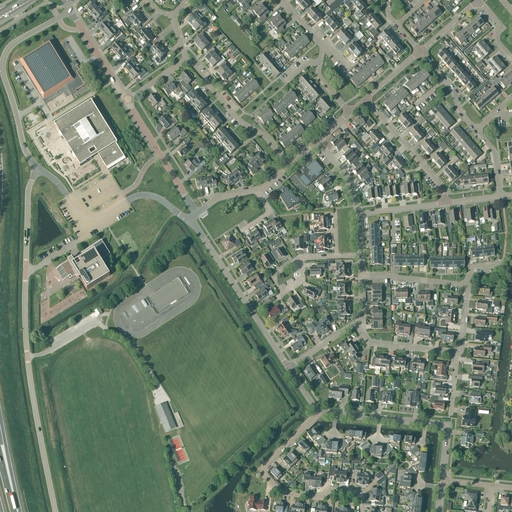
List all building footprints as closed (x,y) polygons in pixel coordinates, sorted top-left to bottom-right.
[(91,15),(102,6),(101,4),(97,7),(94,3),(95,3),(93,0),(92,0),(88,5),(90,7),(87,10),(91,15)] [(249,0),(244,0),(239,5),(241,7),(240,8),(243,13),(249,7),(247,5),(251,2),(249,0)] [(306,0),(299,6),(303,11),(310,5),(307,2),(310,0),(309,0),(306,0)] [(356,8),(361,3),(358,0),(354,0),(352,3),(349,0),(348,0),(344,4),(348,9),(353,5),(356,8)] [(451,0),(443,7),(445,9),(448,6),(449,7),(455,2),(458,5),(463,0),(451,0)] [(366,8),(361,3),(356,8),(358,11),(354,15),(358,20),(363,16),(360,13),(366,8)] [(256,16),(265,9),(261,4),(257,8),(255,5),(249,11),(252,15),(254,13),(256,16)] [(103,7),(102,6),(91,15),(96,20),(99,18),(101,20),(108,14),(106,12),(103,14),(100,10),(103,7)] [(435,7),(432,10),(429,7),(427,8),(436,19),(441,14),(435,7)] [(425,16),(431,23),(436,19),(427,8),(425,10),(428,14),(425,16)] [(265,9),(256,16),(259,18),(257,20),(261,24),(267,19),(265,17),(269,13),(265,9)] [(311,19),(320,11),(318,10),(316,12),(313,9),(307,15),(311,19)] [(320,11),(311,19),(315,24),(321,18),(319,16),(322,13),(320,11)] [(140,17),(141,16),(136,12),(132,16),(130,13),(124,18),(128,23),(131,20),(133,23),(134,23),(140,17)] [(188,23),(192,27),(200,21),(202,19),(196,12),(190,18),(192,20),(188,23)] [(426,27),(431,23),(425,16),(423,19),(419,15),(417,17),(426,27)] [(274,27),(282,20),(278,16),(274,19),(272,17),(266,22),(270,26),(272,29),(273,27),(274,27)] [(371,26),(377,21),(372,16),(367,21),(364,17),(359,22),(359,24),(361,24),(364,27),(369,23),(371,26)] [(134,23),(133,23),(135,27),(133,29),(136,33),(139,31),(142,28),(140,26),(144,22),(141,19),(140,17),(134,23)] [(426,27),(417,17),(416,19),(419,22),(416,25),(422,32),(426,27)] [(104,35),(112,28),(108,24),(111,22),(107,18),(102,23),(104,25),(99,29),(104,35)] [(329,28),(338,20),(336,18),(334,20),(332,18),(325,23),(329,28)] [(478,18),(473,22),(479,29),(483,25),(478,18)] [(200,21),(192,27),(196,32),(199,29),(201,31),(208,25),(204,21),(202,19),(200,21)] [(282,20),(274,27),(276,30),(274,31),(278,36),(284,30),(282,28),(286,25),(282,20)] [(338,20),(329,28),(333,33),(340,27),(338,24),(340,22),(338,20)] [(377,21),(371,26),(374,29),(369,33),(374,38),(379,34),(376,31),(381,26),(377,21)] [(416,25),(413,21),(410,23),(414,27),(411,29),(416,36),(422,32),(416,25)] [(468,26),(474,33),(479,29),(473,22),(468,26)] [(464,30),(470,37),(474,33),(468,26),(464,30)] [(112,28),(104,35),(109,40),(113,36),(115,38),(121,34),(118,30),(115,32),(112,28)] [(143,40),(150,33),(146,29),(141,33),(139,31),(136,33),(134,35),(137,39),(140,37),(143,40)] [(470,37),(464,30),(459,34),(465,41),(470,37)] [(343,31),(337,36),(341,41),(347,35),(349,34),(350,32),(349,31),(346,33),(343,31)] [(198,48),(205,41),(203,39),(205,37),(202,32),(195,38),(197,41),(194,43),(198,48)] [(349,34),(341,41),(345,45),(351,40),(349,37),(352,35),(350,32),(349,34)] [(384,42),(390,36),(386,32),(380,37),(382,40),(380,42),(381,44),(384,42)] [(152,36),(150,33),(143,40),(142,41),(145,44),(142,46),(145,50),(151,46),(149,43),(153,39),(151,37),(152,36)] [(455,38),(460,45),(463,43),(465,45),(467,43),(465,41),(459,34),(455,38)] [(296,37),(304,47),(309,43),(303,36),(300,38),(297,35),(297,36),(296,37)] [(388,46),(394,41),(390,36),(384,42),(388,46)] [(69,65),(51,37),(43,42),(45,46),(25,58),(21,60),(25,66),(22,68),(37,92),(45,105),(63,93),(66,97),(71,94),(71,95),(77,91),(85,85),(79,77),(81,76),(76,68),(78,67),(75,62),(69,65)] [(299,51),(304,47),(296,37),(294,39),(297,42),(293,44),(299,51)] [(123,41),(120,38),(114,42),(116,45),(111,49),(116,55),(124,48),(121,44),(123,41)] [(205,41),(198,48),(202,52),(205,49),(207,51),(213,46),(210,42),(208,44),(205,41)] [(392,51),(398,45),(394,41),(388,46),(392,51)] [(482,41),(475,47),(473,45),(463,53),(466,56),(471,51),(472,52),(475,52),(475,51),(478,54),(487,47),(482,41)] [(352,54),(359,48),(355,43),(348,49),(352,54)] [(153,48),(151,46),(145,50),(149,54),(152,52),(155,55),(155,54),(161,49),(157,44),(153,48)] [(299,51),(293,44),(291,47),(288,44),(286,45),(286,46),(295,55),(299,51)] [(398,45),(392,51),(389,54),(391,56),(394,53),(396,56),(402,50),(398,45)] [(290,59),(295,55),(286,46),(284,47),(287,50),(284,53),(290,59)] [(357,58),(359,56),(360,58),(365,53),(364,52),(363,53),(361,50),(363,48),(361,46),(359,48),(352,54),(357,58)] [(492,52),(487,47),(478,54),(483,60),(492,52)] [(127,52),(124,48),(116,55),(121,60),(126,56),(128,58),(133,53),(130,49),(127,52)] [(155,54),(158,57),(155,60),(159,64),(164,59),(162,57),(167,53),(162,48),(161,49),(155,54)] [(209,64),(216,57),(214,54),(216,52),(213,48),(206,54),(208,56),(205,59),(209,64)] [(441,53),(438,56),(442,60),(449,54),(451,52),(449,50),(446,53),(442,48),(439,51),(441,53)] [(240,54),(237,51),(229,57),(232,60),(240,54)] [(259,59),(263,64),(273,56),(271,54),(268,56),(266,53),(259,59)] [(452,59),(450,57),(451,56),(449,54),(442,60),(446,65),(452,59)] [(274,57),(273,56),(263,64),(267,69),(274,63),(271,60),(274,57)] [(370,58),(372,61),(373,61),(379,68),(384,64),(378,57),(374,60),(372,56),(370,58)] [(128,74),(136,67),(133,63),(135,61),(132,57),(126,62),(128,64),(123,69),(128,74)] [(218,67),(225,62),(221,58),(219,60),(216,57),(209,64),(213,68),(216,65),(218,67)] [(492,70),(501,62),(496,57),(487,65),(492,70)] [(446,65),(450,70),(456,64),(452,59),(446,65)] [(373,61),(372,61),(370,64),(367,60),(365,62),(368,65),(375,72),(379,68),(373,61)] [(220,77),(228,70),(226,68),(228,66),(225,62),(218,67),(220,70),(217,73),(220,77)] [(456,64),(450,70),(454,74),(460,68),(458,66),(461,63),(459,62),(456,64)] [(501,62),(492,70),(496,76),(505,68),(501,62)] [(274,63),(267,69),(271,74),(281,65),(280,63),(278,65),(277,66),(274,63)] [(368,65),(365,67),(363,64),(361,66),(363,69),(364,69),(370,76),(375,72),(368,65)] [(271,74),(276,79),(282,73),(280,70),(283,67),(281,65),(271,74)] [(136,67),(128,74),(133,80),(138,75),(140,78),(146,73),(142,69),(140,71),(136,67)] [(364,69),(363,69),(361,71),(358,68),(356,70),(359,73),(366,80),(370,76),(364,69)] [(460,68),(454,74),(458,79),(467,70),(465,68),(462,71),(460,68)] [(228,70),(220,77),(224,81),(228,78),(230,81),(236,75),(233,71),(230,73),(228,70)] [(423,70),(418,74),(425,81),(428,79),(431,82),(432,80),(430,77),(429,77),(423,70)] [(468,77),(466,75),(468,72),(467,70),(458,79),(462,83),(468,77)] [(185,82),(182,85),(183,87),(187,92),(191,89),(188,85),(194,79),(187,71),(181,77),(185,82)] [(359,73),(356,75),(354,72),(352,74),(354,77),(355,77),(361,84),(366,80),(359,73)] [(505,89),(511,82),(511,75),(510,73),(502,80),(500,77),(492,84),(492,85),(495,88),(500,83),(505,89)] [(420,85),(421,85),(423,82),(426,86),(428,84),(425,81),(418,74),(414,78),(420,85)] [(299,89),(309,81),(305,76),(298,82),(301,85),(298,87),(299,89)] [(355,77),(354,77),(352,79),(349,76),(347,78),(350,81),(357,88),(361,84),(355,77)] [(472,82),(474,79),(473,78),(470,80),(468,77),(462,83),(466,88),(472,82)] [(416,89),(419,86),(422,90),(423,88),(421,85),(420,85),(414,78),(409,82),(416,89)] [(245,81),(254,91),(259,87),(253,80),(250,83),(247,80),(245,81)] [(243,88),(249,95),(254,91),(245,81),(244,83),(246,86),(243,88)] [(304,88),(307,91),(313,85),(309,81),(299,89),(301,91),(304,88)] [(414,90),(417,93),(419,92),(416,89),(409,82),(405,86),(411,93),(414,90)] [(472,82),(466,88),(470,92),(476,87),(472,82)] [(174,86),(172,83),(166,87),(166,86),(163,89),(167,96),(174,91),(177,95),(182,92),(177,84),(174,86)] [(308,99),(317,90),(313,85),(307,91),(309,94),(306,97),(308,99)] [(249,95),(243,88),(240,91),(238,88),(236,89),(245,99),(249,95)] [(402,88),(397,92),(403,100),(404,99),(407,97),(409,100),(411,99),(408,95),(408,96),(406,93),(402,88)] [(245,99),(236,89),(234,91),(237,94),(234,97),(240,104),(245,99)] [(487,93),(493,99),(498,95),(492,89),(487,93)] [(312,98),(315,101),(322,95),(317,90),(308,99),(309,101),(312,98)] [(194,91),(186,98),(190,102),(198,95),(194,91)] [(286,96),(295,106),(297,104),(294,101),(297,99),(291,92),(286,96)] [(399,104),(399,103),(402,101),(405,104),(407,103),(404,99),(403,100),(397,92),(392,96),(399,104)] [(488,103),(493,99),(487,93),(483,97),(488,103)] [(159,102),(154,95),(148,99),(154,107),(156,106),(157,108),(161,105),(163,108),(166,106),(162,100),(159,102)] [(193,106),(201,99),(198,95),(190,102),(193,106)] [(286,96),(282,100),(288,107),(290,105),(293,108),(295,106),(286,96)] [(394,108),(395,107),(398,105),(400,108),(402,106),(399,103),(399,104),(392,96),(388,100),(394,108)] [(478,98),(477,99),(484,107),(488,103),(483,97),(480,99),(479,98),(478,98)] [(318,111),(328,102),(324,98),(317,104),(320,107),(317,109),(318,111)] [(193,106),(196,109),(204,102),(201,99),(193,106)] [(479,111),(484,107),(477,99),(476,100),(475,101),(476,102),(474,105),(475,106),(477,108),(479,111)] [(277,104),(286,114),(287,113),(285,110),(288,107),(282,100),(277,104)] [(393,109),(396,112),(398,110),(395,107),(394,108),(388,100),(383,104),(390,112),(393,109)] [(54,124),(53,124),(80,166),(80,165),(92,158),(91,156),(89,152),(90,151),(91,152),(92,152),(93,151),(92,150),(94,149),(96,152),(98,155),(108,170),(107,169),(113,165),(113,164),(117,161),(118,163),(124,158),(125,159),(116,144),(117,143),(111,133),(110,134),(109,132),(110,131),(100,115),(99,116),(97,114),(99,113),(91,101),(91,102),(54,124)] [(204,102),(196,109),(199,113),(208,106),(204,102)] [(323,110),(326,113),(333,107),(328,102),(318,111),(320,113),(323,110)] [(286,114),(277,104),(272,109),(278,116),(281,113),(284,116),(286,114)] [(432,119),(435,117),(435,116),(443,110),(439,105),(431,112),(434,115),(431,118),(432,119)] [(210,109),(201,116),(205,119),(213,112),(210,109)] [(267,109),(262,113),(271,123),(273,121),(270,118),(273,115),(267,109)] [(435,116),(435,117),(438,119),(435,122),(436,124),(439,121),(447,114),(443,110),(435,116)] [(213,112),(205,119),(208,123),(216,116),(213,112)] [(303,112),(301,113),(310,123),(315,119),(309,112),(306,115),(303,112)] [(269,124),(271,123),(262,113),(258,117),(264,124),(267,121),(269,124)] [(305,127),(310,123),(301,113),(299,115),(302,118),(299,121),(305,127)] [(439,121),(442,124),(439,127),(440,129),(443,126),(443,125),(450,119),(447,114),(439,121)] [(170,121),(165,115),(158,121),(165,130),(172,124),(174,126),(178,123),(174,118),(170,121)] [(402,125),(411,117),(409,115),(406,117),(404,115),(398,120),(402,125)] [(211,127),(220,120),(216,116),(208,123),(211,127)] [(411,117),(402,125),(406,130),(412,124),(410,121),(413,119),(411,117)] [(355,121),(361,128),(363,126),(365,128),(367,127),(368,128),(372,125),(368,121),(365,124),(359,118),(355,121)] [(443,125),(443,126),(446,129),(443,131),(444,133),(448,130),(447,130),(455,124),(450,119),(443,125)] [(211,127),(215,131),(223,124),(220,120),(211,127)] [(359,130),(361,128),(355,121),(351,125),(355,130),(352,133),(357,138),(362,134),(359,130)] [(291,126),(299,136),(304,132),(298,125),(295,128),(293,125),(291,126)] [(299,136),(291,126),(286,130),(289,133),(289,134),(295,140),(299,136)] [(454,139),(462,132),(458,127),(450,134),(453,137),(450,140),(452,142),(455,139),(454,139)] [(179,132),(175,128),(167,135),(172,141),(180,135),(182,138),(187,134),(183,129),(179,132)] [(222,128),(214,135),(217,139),(226,132),(222,128)] [(409,133),(413,138),(422,130),(420,128),(418,130),(416,128),(409,133)] [(334,147),(342,141),(349,134),(345,129),(343,132),(345,134),(340,138),(338,136),(330,143),(334,147)] [(372,140),(379,135),(375,130),(369,135),(367,133),(361,138),(365,142),(370,138),(372,140)] [(422,130),(413,138),(417,143),(424,137),(421,135),(424,133),(422,130)] [(226,132),(217,139),(221,143),(229,136),(226,132)] [(454,139),(455,139),(457,142),(454,144),(456,146),(459,144),(458,143),(466,137),(462,132),(454,139)] [(295,140),(289,134),(286,136),(283,133),(281,135),(290,145),(295,140)] [(290,145),(281,135),(279,136),(282,139),(279,142),(285,149),(290,145)] [(374,150),(379,146),(377,144),(382,139),(379,135),(372,140),(374,143),(372,145),(373,147),(372,148),(374,150)] [(232,140),(229,136),(221,143),(224,147),(232,140)] [(458,143),(459,144),(461,146),(458,149),(460,151),(463,148),(462,148),(470,141),(466,137),(458,143)] [(182,157),(189,151),(186,147),(190,141),(188,138),(183,142),(185,145),(181,148),(177,152),(182,157)] [(227,151),(235,144),(232,140),(224,147),(227,151)] [(343,152),(347,148),(347,147),(346,146),(346,145),(342,141),(334,147),(338,152),(341,150),(343,152)] [(355,141),(353,144),(358,150),(361,148),(355,141)] [(425,151),(434,143),(432,141),(429,143),(427,141),(421,146),(425,151)] [(462,148),(463,148),(465,151),(462,153),(464,155),(467,153),(466,152),(474,146),(470,141),(462,148)] [(434,143),(425,151),(429,156),(435,150),(436,149),(434,146),(436,145),(434,143)] [(239,148),(235,144),(227,151),(231,155),(239,148)] [(383,154),(390,148),(386,144),(381,149),(379,146),(374,150),(376,153),(378,152),(379,154),(381,152),(383,154)] [(466,152),(467,153),(469,155),(466,158),(468,160),(471,157),(470,157),(478,150),(474,146),(466,152)] [(346,161),(356,152),(354,150),(352,152),(350,150),(349,150),(347,148),(343,152),(345,154),(342,156),(346,161)] [(383,161),(385,164),(390,159),(388,157),(394,152),(390,148),(383,154),(383,158),(383,161)] [(470,157),(471,157),(473,160),(470,163),(471,164),(475,162),(474,161),(482,155),(478,150),(470,157)] [(354,167),(358,163),(357,161),(356,160),(358,159),(356,157),(358,154),(356,152),(346,161),(350,166),(352,164),(354,167)] [(253,161),(259,168),(263,164),(262,163),(265,160),(259,153),(254,158),(256,159),(253,161)] [(436,164),(445,157),(443,155),(441,157),(439,154),(432,160),(436,164)] [(223,166),(230,160),(226,155),(219,161),(223,166)] [(395,167),(402,161),(398,157),(393,162),(390,159),(385,164),(387,167),(389,165),(391,167),(393,165),(395,167)] [(445,157),(436,164),(440,169),(446,163),(444,161),(446,159),(445,157)] [(188,168),(191,172),(194,169),(196,172),(202,167),(200,164),(201,164),(197,159),(193,162),(191,159),(185,164),(188,168)] [(357,176),(365,169),(361,165),(363,162),(361,160),(360,161),(358,163),(354,167),(356,169),(353,171),(357,176)] [(257,170),(259,168),(253,161),(248,165),(249,166),(247,168),(253,176),(258,171),(257,170)] [(402,161),(395,167),(397,170),(395,171),(396,173),(395,174),(396,175),(404,175),(400,170),(402,168),(403,170),(406,167),(405,166),(405,165),(402,161)] [(306,187),(321,174),(320,172),(322,170),(315,162),(303,172),(304,174),(299,179),(306,187)] [(365,181),(369,177),(367,175),(369,174),(366,171),(370,168),(368,166),(365,169),(357,176),(361,181),(363,179),(365,181)] [(447,177),(456,170),(454,168),(452,170),(450,167),(443,173),(447,177)] [(231,175),(237,182),(239,180),(241,181),(246,177),(239,169),(237,171),(236,171),(231,175)] [(456,170),(447,177),(451,182),(458,176),(455,173),(458,171),(456,170)] [(481,177),(482,185),(488,185),(488,181),(492,181),(491,172),(486,173),(487,176),(481,177)] [(233,185),(237,182),(231,175),(229,177),(228,175),(223,180),(229,187),(232,184),(233,185)] [(464,188),(470,187),(469,176),(466,177),(466,179),(463,179),(463,178),(460,178),(460,184),(463,184),(464,188)] [(326,180),(323,177),(316,183),(319,186),(320,185),(324,190),(332,184),(328,179),(326,180)] [(207,188),(205,179),(202,180),(202,178),(195,179),(197,188),(201,187),(202,189),(207,188)] [(205,179),(207,188),(210,187),(211,189),(217,187),(215,178),(212,179),(212,178),(205,179)] [(409,182),(411,196),(417,195),(417,193),(420,192),(419,185),(416,185),(415,185),(415,183),(414,183),(412,183),(412,181),(409,181),(409,182)] [(405,196),(411,196),(409,182),(406,182),(406,186),(403,186),(403,187),(400,187),(401,195),(404,194),(405,196)] [(290,192),(285,187),(282,191),(283,193),(280,196),(288,210),(297,205),(301,202),(298,198),(297,199),(293,195),(294,194),(291,191),(290,192)] [(401,195),(400,187),(398,188),(398,187),(391,188),(393,198),(399,197),(399,195),(401,195)] [(387,199),(393,198),(391,188),(385,189),(382,189),(383,197),(386,197),(387,199)] [(383,197),(382,189),(380,190),(379,189),(373,190),(375,200),(381,199),(380,197),(383,197)] [(329,203),(338,200),(336,193),(334,194),(333,191),(325,194),(326,197),(324,198),(324,199),(324,200),(325,201),(325,202),(326,203),(329,203)] [(490,212),(489,209),(483,210),(484,220),(490,220),(491,221),(495,220),(494,211),(490,212)] [(473,214),(473,212),(466,212),(467,223),(474,222),(474,223),(478,222),(477,213),(473,214)] [(432,227),(436,227),(436,226),(444,225),(442,213),(435,214),(435,218),(431,218),(432,227)] [(447,225),(451,225),(451,224),(457,223),(456,213),(449,213),(450,216),(446,216),(447,225)] [(318,224),(328,224),(328,218),(322,218),(322,215),(313,215),(314,221),(318,221),(318,224)] [(427,224),(426,215),(419,216),(420,226),(424,226),(425,231),(430,230),(430,224),(427,224)] [(412,226),(411,217),(403,218),(405,229),(410,228),(410,233),(416,232),(415,226),(412,226)] [(268,223),(273,231),(276,229),(277,231),(282,228),(278,222),(275,223),(273,220),(268,223)] [(270,232),(273,231),(268,223),(263,226),(265,229),(262,230),(267,237),(272,234),(270,232)] [(328,230),(328,224),(318,224),(318,228),(316,228),(314,229),(314,234),(322,233),(322,230),(328,230)] [(251,234),(256,242),(261,239),(262,240),(264,238),(260,232),(258,233),(256,231),(251,234)] [(252,245),(256,242),(251,234),(246,237),(248,240),(245,241),(250,247),(252,246),(252,245)] [(295,250),(303,250),(303,243),(307,243),(306,235),(301,235),(301,240),(295,240),(295,250)] [(319,244),(329,244),(329,238),(323,238),(322,235),(316,235),(316,241),(319,241),(319,244)] [(234,243),(230,237),(222,243),(227,251),(234,246),(236,248),(241,245),(238,240),(234,243)] [(110,255),(101,241),(80,254),(79,253),(78,254),(77,254),(78,255),(56,269),(59,274),(63,281),(68,277),(70,279),(69,279),(69,280),(75,276),(77,278),(79,280),(80,279),(87,290),(110,276),(100,261),(110,255)] [(329,244),(319,244),(319,248),(317,248),(317,253),(326,253),(326,250),(329,250),(329,244)] [(274,250),(270,253),(275,260),(278,257),(280,260),(285,257),(280,249),(275,252),(274,250)] [(244,257),(241,252),(232,257),(236,263),(237,262),(239,265),(247,260),(245,257),(244,257)] [(266,268),(272,264),(271,263),(274,261),(269,253),(266,255),(266,256),(261,259),(266,268)] [(252,269),(249,264),(248,263),(239,269),(243,275),(245,273),(247,276),(255,271),(253,268),(252,269)] [(310,276),(321,276),(320,270),(324,270),(324,264),(317,264),(317,268),(310,268),(310,276)] [(339,272),(348,272),(348,267),(343,267),(343,264),(342,264),(338,264),(336,264),(336,267),(339,267),(339,272)] [(348,272),(339,272),(339,275),(336,276),(336,281),(343,281),(343,278),(348,278),(348,272)] [(260,281),(256,276),(248,282),(251,287),(253,286),(255,289),(263,284),(261,281),(260,281)] [(181,298),(189,294),(179,278),(143,300),(145,303),(147,301),(147,304),(149,304),(147,300),(154,301),(155,302),(157,302),(158,298),(158,299),(159,298),(160,300),(161,300),(161,303),(171,304),(172,302),(173,302),(178,300),(178,298),(181,298)] [(340,291),(349,291),(349,285),(343,286),(343,283),(336,283),(336,287),(339,288),(340,291)] [(273,295),(271,291),(269,292),(267,290),(268,289),(265,285),(260,289),(261,291),(255,295),(259,301),(269,295),(270,297),(273,295)] [(372,296),(381,296),(381,289),(382,289),(382,285),(370,286),(370,289),(372,289),(372,296)] [(491,300),(492,293),(489,293),(489,288),(479,287),(479,295),(483,295),(483,299),(491,300)] [(314,292),(306,288),(303,295),(313,299),(315,296),(318,298),(321,291),(315,289),(314,292)] [(398,300),(401,300),(401,290),(396,290),(396,298),(393,299),(393,305),(398,305),(398,300)] [(401,290),(401,300),(402,300),(402,303),(405,303),(405,304),(410,304),(410,298),(407,298),(407,290),(401,290)] [(349,291),(340,291),(337,291),(337,300),(344,300),(344,297),(349,297),(349,291)] [(421,303),(424,302),(424,293),(418,293),(418,301),(415,301),(415,307),(421,307),(421,303)] [(424,293),(424,302),(427,302),(427,307),(433,307),(433,301),(430,301),(429,293),(424,293)] [(457,305),(457,298),(451,297),(451,294),(444,293),(444,299),(447,300),(447,304),(457,305)] [(381,296),(372,296),(373,303),(370,303),(370,306),(378,306),(378,303),(381,303),(381,296)] [(297,303),(293,297),(287,301),(293,309),(297,306),(299,310),(304,307),(300,301),(297,303)] [(340,310),(350,310),(349,304),(344,305),(344,302),(337,302),(337,305),(340,305),(340,310)] [(492,314),(492,309),(487,308),(488,303),(477,302),(477,309),(486,310),(486,313),(492,314)] [(271,319),(280,313),(276,307),(267,313),(271,319)] [(373,319),(382,319),(382,311),(378,312),(378,309),(370,309),(371,312),(373,312),(373,319)] [(446,319),(455,320),(456,314),(448,313),(448,310),(442,309),(441,315),(446,315),(446,319)] [(350,310),(340,310),(340,313),(337,314),(337,319),(344,319),(344,316),(350,316),(350,310)] [(322,332),(321,332),(323,334),(328,331),(326,327),(333,323),(328,316),(321,321),(322,323),(318,326),(322,332)] [(280,333),(289,328),(285,323),(289,320),(287,317),(281,321),(283,324),(277,328),(280,333)] [(486,327),(487,327),(487,324),(486,323),(485,323),(485,319),(476,318),(475,326),(486,327)] [(382,319),(373,319),(373,326),(371,326),(371,329),(382,329),(382,319)] [(455,325),(455,320),(446,319),(445,322),(441,321),(440,327),(446,328),(447,324),(455,325)] [(318,326),(315,321),(315,322),(313,322),(311,323),(310,324),(310,325),(306,328),(310,335),(314,332),(317,335),(321,332),(322,332),(318,326)] [(403,337),(404,326),(400,326),(401,323),(396,322),(395,332),(398,332),(397,335),(400,336),(403,337)] [(404,326),(403,337),(406,337),(406,336),(409,337),(410,330),(413,330),(413,324),(408,324),(408,327),(404,326)] [(423,339),(424,328),(424,326),(421,325),(416,324),(415,334),(418,334),(417,338),(420,338),(420,339),(423,339)] [(424,328),(423,339),(426,339),(429,339),(429,332),(432,332),(433,327),(428,326),(428,329),(424,328)] [(289,328),(280,333),(284,339),(290,335),(292,338),(298,334),(296,331),(295,331),(290,330),(289,328)] [(453,341),(454,334),(445,333),(446,330),(434,328),(434,332),(438,332),(438,336),(440,337),(440,338),(442,339),(442,341),(448,341),(449,341),(453,341)] [(492,339),(493,331),(481,330),(480,333),(476,333),(475,341),(482,341),(482,342),(486,342),(486,338),(492,339)] [(294,353),(303,347),(302,345),(305,343),(301,336),(296,340),(297,342),(290,347),(294,353)] [(349,353),(358,348),(354,343),(351,345),(349,342),(341,348),(344,352),(347,351),(349,353)] [(491,353),(491,347),(484,346),(483,350),(474,349),(473,356),(484,357),(485,352),(491,353)] [(358,348),(349,353),(351,356),(348,358),(351,363),(359,358),(357,355),(361,352),(358,348)] [(336,361),(331,355),(328,357),(327,356),(321,360),(326,369),(333,364),(332,363),(336,361)] [(380,368),(381,357),(376,356),(375,359),(372,359),(371,367),(380,368)] [(381,357),(380,368),(386,368),(389,368),(390,359),(387,358),(387,357),(381,357)] [(399,368),(400,359),(394,358),(394,361),(391,361),(390,368),(393,368),(393,367),(399,368)] [(400,359),(399,368),(405,369),(404,370),(408,370),(409,363),(405,363),(406,359),(400,359)] [(418,370),(419,361),(413,360),(413,363),(410,363),(409,371),(414,372),(415,370),(418,370)] [(419,361),(418,370),(423,371),(423,372),(426,372),(427,365),(424,365),(425,362),(419,361)] [(487,368),(488,362),(481,361),(480,364),(473,363),(472,371),(478,372),(478,373),(483,373),(483,368),(487,368)] [(437,371),(446,372),(446,366),(448,367),(448,363),(434,362),(434,365),(437,365),(437,371)] [(363,374),(364,365),(357,364),(356,373),(363,374)] [(316,371),(312,366),(305,370),(309,375),(308,376),(311,380),(318,374),(316,371)] [(445,377),(446,372),(437,371),(436,376),(433,376),(432,379),(447,381),(447,377),(445,377)] [(482,384),(482,378),(468,376),(468,380),(471,380),(471,384),(470,384),(470,387),(473,388),(473,387),(479,388),(479,384),(482,384)] [(445,396),(446,387),(440,387),(440,384),(433,383),(432,389),(435,389),(435,395),(439,395),(443,395),(445,396)] [(347,395),(348,387),(340,386),(339,390),(330,389),(329,398),(336,398),(336,399),(341,399),(341,395),(347,395)] [(362,399),(363,391),(363,388),(357,388),(357,392),(353,391),(352,401),(358,401),(359,398),(362,399)] [(376,400),(377,393),(377,390),(371,389),(371,393),(367,393),(366,402),(372,403),(373,400),(376,400)] [(387,393),(383,392),(383,393),(379,393),(378,402),(382,402),(382,404),(386,404),(386,403),(392,403),(393,394),(387,393)] [(418,404),(419,393),(413,392),(413,396),(407,395),(406,406),(403,406),(414,407),(414,403),(418,404)] [(480,399),(481,394),(471,393),(470,399),(469,398),(469,403),(478,404),(480,405),(481,399),(480,399)] [(443,411),(444,402),(437,402),(438,398),(431,398),(430,404),(434,404),(433,410),(443,411)] [(166,432),(168,432),(176,428),(165,403),(156,407),(166,432)] [(474,418),(475,411),(466,410),(466,417),(463,417),(462,426),(474,427),(475,418),(474,418)] [(319,433),(315,429),(311,432),(310,431),(307,434),(313,441),(319,436),(317,434),(319,433)] [(356,433),(356,432),(351,432),(351,433),(346,433),(345,438),(347,438),(347,439),(350,443),(351,442),(352,439),(355,439),(356,433)] [(355,439),(355,442),(358,443),(359,444),(363,441),(363,440),(365,440),(365,435),(360,434),(360,433),(356,432),(356,433),(355,439)] [(472,445),(473,436),(472,436),(472,433),(463,432),(462,438),(461,438),(460,446),(465,447),(465,448),(469,448),(469,445),(472,445)] [(399,447),(400,437),(395,436),(395,437),(390,437),(389,442),(391,443),(391,444),(394,447),(395,446),(399,447)] [(414,445),(415,440),(410,439),(410,438),(405,437),(404,447),(407,448),(409,449),(412,446),(412,445),(414,445)] [(295,450),(299,455),(301,453),(303,456),(310,450),(309,449),(310,448),(307,446),(306,446),(303,443),(302,443),(301,442),(298,445),(299,446),(295,450)] [(331,454),(332,443),(328,442),(328,443),(327,443),(327,445),(325,445),(322,448),(323,450),(326,450),(326,453),(331,454)] [(332,443),(331,454),(336,455),(337,451),(340,451),(341,450),(338,446),(337,446),(337,444),(336,444),(337,443),(332,443)] [(376,458),(377,447),(372,447),(372,448),(371,448),(371,450),(370,449),(366,452),(367,454),(370,454),(370,458),(376,458)] [(377,447),(376,458),(381,459),(381,455),(384,456),(386,454),(383,451),(381,451),(382,449),(381,449),(381,448),(377,447)] [(295,459),(299,455),(295,450),(290,454),(290,455),(289,454),(286,457),(294,465),(297,461),(295,459)] [(419,463),(426,463),(427,459),(425,459),(426,453),(421,453),(420,455),(419,455),(415,457),(417,459),(416,463),(419,463)] [(287,471),(294,465),(286,457),(282,460),(283,461),(283,462),(279,466),(283,470),(285,469),(287,471)] [(426,468),(426,463),(419,463),(419,466),(416,466),(414,467),(417,471),(419,471),(418,473),(424,473),(424,468),(426,468)] [(282,472),(283,470),(279,466),(275,470),(275,469),(274,470),(273,469),(270,472),(271,473),(274,477),(273,478),(276,481),(277,480),(278,481),(284,474),(282,472)] [(339,484),(340,472),(335,472),(335,468),(334,467),(331,467),(330,475),(334,475),(334,482),(336,482),(336,483),(339,484)] [(340,472),(339,484),(340,484),(342,484),(342,483),(345,483),(346,477),(349,477),(350,470),(347,470),(346,473),(340,472)] [(362,486),(363,475),(360,474),(360,471),(354,471),(353,478),(357,478),(356,484),(359,485),(362,486)] [(363,475),(362,486),(365,486),(365,485),(368,485),(369,479),(372,480),(373,473),(369,472),(369,474),(363,473),(363,475)] [(314,489),(315,478),(310,477),(310,474),(306,474),(305,483),(309,483),(308,487),(311,487),(311,488),(314,489)] [(400,483),(411,484),(412,480),(410,480),(411,479),(409,479),(409,477),(407,475),(406,474),(404,475),(404,478),(400,478),(400,483)] [(315,478),(314,489),(317,489),(317,488),(320,488),(321,482),(324,483),(325,476),(322,475),(322,476),(319,476),(319,478),(315,478)] [(383,479),(377,483),(378,487),(385,488),(385,482),(383,479)] [(411,489),(411,484),(400,483),(399,488),(403,489),(402,492),(404,493),(407,490),(408,489),(409,489),(409,488),(411,489)] [(370,495),(370,496),(381,497),(384,497),(386,497),(386,496),(385,491),(385,488),(378,487),(378,490),(371,490),(371,493),(370,495)] [(467,502),(475,503),(476,497),(478,497),(478,493),(466,492),(466,495),(468,496),(467,502)] [(370,496),(370,499),(370,502),(376,502),(376,506),(383,506),(383,503),(384,497),(381,497),(370,496)] [(411,507),(421,508),(422,503),(421,503),(421,498),(416,497),(415,499),(414,499),(411,502),(412,503),(411,507)] [(257,503),(257,498),(250,498),(250,502),(249,502),(248,502),(248,505),(248,506),(249,506),(249,510),(256,511),(256,509),(260,509),(260,510),(266,511),(266,503),(261,502),(261,503),(257,503)] [(498,501),(497,507),(504,510),(509,509),(510,502),(508,502),(508,500),(501,500),(501,501),(498,501)] [(475,509),(475,503),(467,502),(466,508),(465,508),(464,511),(469,511),(476,511),(476,509),(475,509)] [(274,507),(274,509),(274,511),(276,511),(275,511),(286,511),(287,509),(283,508),(283,505),(282,504),(280,503),(279,503),(278,504),(276,504),(276,507),(274,507)]
